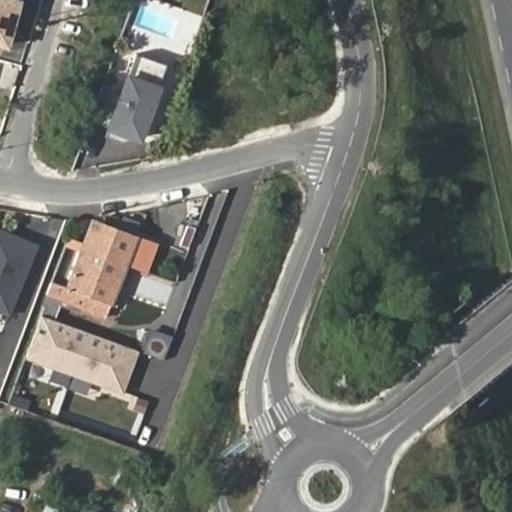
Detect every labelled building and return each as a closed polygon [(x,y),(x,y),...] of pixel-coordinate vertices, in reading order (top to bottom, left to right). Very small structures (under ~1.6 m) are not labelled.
[(20,0),(0,0),(0,47),(6,49),(20,0)] [(100,83),(88,118),(107,125),(104,134),(120,140),(137,137),(164,62),(134,51),(120,90),(100,83)] [(83,242),(67,236),(45,295),(103,315),(134,237),(91,221),(83,242)] [(37,243),(0,227),(0,313),(6,316),(37,243)] [(140,351),(39,315),(23,358),(125,394),(140,351)]
